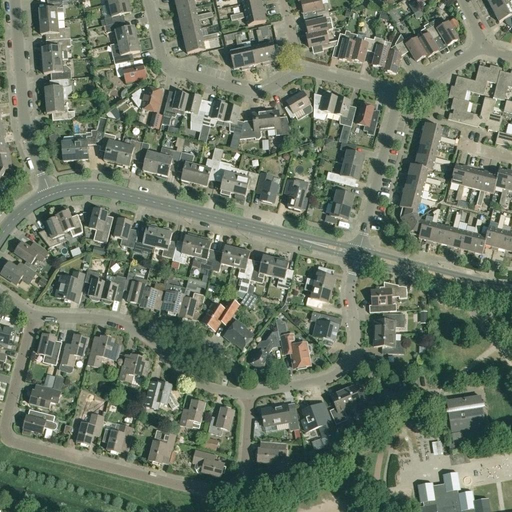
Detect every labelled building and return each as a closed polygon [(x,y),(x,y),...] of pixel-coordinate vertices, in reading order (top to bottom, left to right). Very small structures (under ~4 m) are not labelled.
[(183,0),(173,2),(174,6),(176,5),(178,12),(196,8),(194,0),(183,0)] [(317,16),(329,14),(327,4),(322,6),(320,0),(310,0),(301,2),(304,14),(316,11),(317,16)] [(427,0),(415,0),(416,1),(409,5),(414,15),(418,12),(428,6),(425,1),(427,0)] [(511,1),(509,3),(507,0),(496,0),(489,4),(492,10),(491,11),(492,14),(510,5),(511,4),(511,1)] [(106,27),(120,24),(119,17),(131,14),(128,1),(109,6),(112,18),(105,20),(106,27)] [(243,16),(265,11),(265,8),(263,8),(261,1),(243,5),(245,13),(243,14),(243,16)] [(40,23),(58,22),(58,14),(64,14),(63,2),(51,3),(52,10),(39,11),(40,23)] [(507,26),(511,29),(511,26),(511,4),(510,5),(492,14),(494,18),(496,17),(499,23),(504,21),(507,26)] [(177,20),(178,23),(198,19),(200,18),(201,21),(207,19),(206,15),(197,16),(196,8),(178,12),(179,19),(177,20)] [(238,20),(246,18),(248,27),(266,23),(264,15),(266,15),(265,11),(243,16),(243,14),(237,15),(238,20)] [(418,12),(414,15),(416,18),(417,20),(422,18),(424,16),(423,14),(421,11),(418,12)] [(326,32),(328,32),(328,31),(333,30),(329,14),(317,16),(318,21),(306,24),(309,35),(309,36),(326,32)] [(181,26),(183,33),(200,29),(198,21),(201,21),(200,18),(198,19),(178,23),(179,27),(181,26)] [(459,27),(455,19),(448,23),(452,31),(459,27)] [(448,23),(443,26),(440,22),(435,21),(428,25),(437,39),(441,36),(447,47),(458,40),(452,31),(448,23)] [(70,40),(69,29),(59,30),(58,22),(40,23),(41,36),(54,35),(54,41),(70,40)] [(118,45),(137,40),(134,28),(122,30),(120,24),(106,27),(108,34),(116,32),(118,45)] [(432,41),(437,39),(428,25),(424,27),(425,29),(421,32),(421,34),(423,38),(418,41),(427,56),(428,58),(439,52),(432,41)] [(211,36),(208,36),(206,28),(200,29),(183,33),(184,41),(182,41),(183,44),(205,39),(206,42),(212,41),(211,36)] [(328,44),(326,32),(309,36),(309,35),(306,36),(309,48),(321,45),(322,50),(337,47),(338,41),(328,44)] [(355,44),(348,42),(349,37),(340,35),(338,41),(337,47),(342,48),(339,60),(351,63),(351,61),(355,44)] [(399,44),(404,41),(401,36),(395,46),(390,50),(385,69),(384,69),(384,72),(396,75),(400,58),(406,54),(399,44)] [(263,66),(266,65),(261,43),(264,43),(262,37),(257,38),(259,46),(251,48),(255,66),(262,64),(263,66)] [(385,42),(381,41),(380,40),(374,38),(373,41),(374,41),(371,53),(376,54),(373,66),(384,69),(385,69),(390,50),(389,50),(384,49),(385,42)] [(417,39),(411,42),(409,38),(404,41),(399,44),(406,54),(410,52),(416,62),(427,56),(418,41),(417,39)] [(203,42),(206,42),(205,39),(183,44),(184,48),(186,48),(187,55),(205,51),(203,42)] [(374,41),(373,41),(365,39),(364,44),(356,42),(355,44),(351,61),(363,64),(366,52),(371,53),(374,41)] [(68,53),(67,48),(71,47),(70,40),(54,41),(54,48),(42,49),(43,62),(62,61),(61,53),(68,53)] [(116,66),(127,63),(129,63),(128,56),(140,53),(137,40),(118,45),(120,52),(114,53),(113,55),(115,66),(116,66)] [(242,71),(245,70),(240,48),(243,48),(241,41),(236,43),(238,51),(230,53),(234,71),(241,69),(242,71)] [(261,43),(266,65),(270,65),(269,63),(277,61),(273,43),(264,45),(264,43),(261,43)] [(248,67),(255,66),(251,48),(243,50),(243,48),(240,48),(245,70),(249,69),(248,67)] [(67,66),(62,66),(62,61),(43,62),(44,75),(56,74),(57,81),(59,81),(69,80),(72,80),(71,69),(67,66)] [(127,63),(116,66),(118,78),(125,77),(126,84),(146,80),(143,66),(129,69),(127,63)] [(500,72),(501,72),(501,69),(490,66),(489,69),(479,67),(475,82),(473,93),(483,96),(487,82),(497,85),(500,72)] [(511,88),(511,71),(511,72),(510,75),(501,72),(500,72),(497,85),(493,99),(504,101),(508,88),(511,88)] [(475,82),(457,77),(454,88),(451,87),(448,98),(453,99),(464,102),(467,92),(473,93),(475,82)] [(72,87),(69,87),(69,80),(59,81),(60,88),(45,89),(46,102),(63,101),(68,101),(68,96),(69,95),(70,95),(71,94),(72,93),(72,92),(72,91),(72,87)] [(133,97),(131,99),(139,109),(140,108),(142,109),(142,110),(156,114),(162,93),(147,89),(147,91),(143,90),(142,91),(141,89),(132,96),(133,97)] [(310,105),(303,93),(286,102),(289,107),(285,109),(291,120),(295,117),(297,121),(312,112),(312,109),(309,105),(310,105)] [(185,113),(189,97),(177,94),(173,106),(166,104),(161,125),(170,127),(172,118),(175,119),(179,111),(185,113)] [(193,98),(189,97),(185,113),(191,115),(191,123),(202,126),(205,114),(198,112),(201,100),(200,100),(201,98),(200,96),(195,95),(194,96),(193,98)] [(334,115),(338,99),(325,96),(322,108),(314,106),(314,118),(324,121),(328,114),(334,115)] [(499,133),(503,117),(492,115),(496,101),(485,98),(480,117),(478,125),(488,128),(487,130),(498,133),(499,133)] [(338,99),(334,115),(340,117),(340,125),(351,128),(354,116),(347,115),(350,102),(338,99)] [(469,103),(464,102),(453,99),(451,110),(454,111),(453,115),(450,114),(448,120),(478,128),(478,125),(480,117),(467,113),(469,103)] [(64,107),(63,101),(46,102),(47,115),(62,114),(62,121),(75,120),(74,112),(68,113),(68,107),(64,107)] [(224,123),(228,107),(227,106),(228,103),(218,101),(217,104),(215,103),(212,116),(205,114),(202,126),(214,128),(218,121),(224,123)] [(511,102),(506,101),(503,113),(511,114),(511,102)] [(361,105),(356,125),(365,127),(363,132),(367,133),(367,135),(374,137),(377,124),(370,122),(374,108),(361,105)] [(241,135),(243,129),(244,124),(237,122),(240,110),(228,107),(224,123),(230,124),(230,132),(241,135)] [(118,120),(123,117),(116,108),(106,115),(108,117),(118,120)] [(266,113),(268,131),(275,130),(276,137),(292,135),(288,124),(280,125),(278,112),(266,113)] [(261,132),(268,131),(266,113),(253,114),(254,127),(243,129),(241,135),(240,141),(255,139),(255,141),(258,140),(261,137),(261,132)] [(161,117),(153,115),(150,127),(158,129),(161,117)] [(440,140),(441,138),(443,129),(426,125),(424,132),(422,132),(421,135),(440,140)] [(87,142),(75,143),(76,162),(89,161),(88,146),(93,146),(100,147),(104,134),(104,133),(97,132),(97,131),(91,132),(92,137),(87,138),(87,142)] [(511,136),(499,133),(498,133),(495,144),(511,148),(511,136)] [(117,165),(122,145),(114,143),(116,137),(104,134),(100,147),(107,149),(104,162),(117,165)] [(63,140),(63,144),(59,144),(56,135),(49,137),(54,151),(62,150),(63,163),(76,162),(75,143),(74,137),(65,138),(63,140)] [(448,139),(441,138),(440,140),(421,135),(420,139),(422,139),(420,146),(438,151),(440,143),(447,144),(448,139)] [(139,157),(143,144),(131,141),(129,147),(122,145),(117,165),(129,168),(132,155),(139,157)] [(0,155),(9,154),(8,149),(6,150),(4,143),(0,144),(0,155)] [(155,175),(160,157),(148,153),(150,146),(143,144),(139,157),(139,158),(146,160),(143,172),(155,175)] [(344,165),(361,169),(364,157),(352,154),(354,147),(342,144),(340,151),(347,152),(344,165)] [(435,161),(436,159),(438,151),(420,146),(418,153),(416,153),(416,156),(435,161)] [(215,182),(216,178),(220,163),(223,151),(215,148),(212,161),(207,160),(205,169),(199,168),(194,185),(207,188),(209,181),(215,182)] [(181,154),(174,152),(162,149),(160,157),(155,175),(168,178),(171,166),(178,168),(181,154)] [(0,177),(1,179),(6,171),(12,169),(9,154),(0,155),(0,177)] [(194,185),(199,168),(192,166),(194,157),(181,154),(178,168),(177,172),(183,174),(181,181),(194,185)] [(443,160),(436,159),(435,161),(416,156),(415,159),(417,160),(415,167),(429,171),(432,172),(435,164),(441,165),(443,160)] [(233,195),(238,177),(229,175),(231,166),(220,163),(216,178),(223,180),(221,191),(222,192),(221,195),(230,197),(230,194),(233,195)] [(358,182),(361,169),(344,165),(341,177),(336,176),(335,183),(347,186),(348,179),(358,182)] [(415,167),(411,166),(409,173),(407,173),(406,176),(426,181),(427,179),(429,171),(415,167)] [(461,189),(467,167),(463,166),(463,168),(455,166),(451,184),(459,186),(459,188),(461,189)] [(472,190),(477,172),(470,170),(470,168),(467,167),(461,189),(459,188),(457,195),(462,196),(464,187),(472,190)] [(505,193),(510,171),(507,170),(506,172),(499,170),(497,177),(498,177),(495,188),(503,190),(502,192),(505,193)] [(511,192),(511,171),(510,171),(505,193),(502,192),(501,199),(506,200),(508,191),(511,192)] [(482,194),(488,173),(484,172),(484,174),(477,172),(472,190),(480,192),(480,194),(482,194)] [(238,177),(233,195),(236,195),(235,198),(244,200),(244,197),(245,198),(248,186),(255,188),(258,175),(247,173),(246,179),(238,177)] [(498,177),(497,177),(491,175),(491,173),(488,173),(482,194),(480,194),(478,200),(483,201),(485,193),(493,195),(495,188),(498,177)] [(261,175),(258,189),(264,190),(261,202),(273,205),(278,187),(270,185),(272,178),(261,175)] [(433,180),(427,179),(426,181),(406,176),(405,179),(407,180),(406,187),(423,192),(425,184),(432,185),(433,180)] [(288,208),(301,212),(306,193),(299,191),(301,185),(288,181),(284,195),(291,197),(288,208)] [(334,205),(351,209),(354,197),(345,194),(346,189),(334,186),(332,191),(337,193),(334,205)] [(421,202),(421,200),(423,192),(406,187),(404,194),(402,194),(401,197),(421,202)] [(428,201),(421,200),(421,202),(401,197),(400,200),(402,201),(400,208),(402,209),(402,208),(418,213),(420,204),(427,206),(428,201)] [(348,222),(351,209),(334,205),(331,217),(326,216),(325,222),(337,225),(338,220),(348,222)] [(417,216),(418,213),(402,208),(402,209),(400,218),(405,227),(419,218),(417,216)] [(94,211),(90,230),(96,231),(94,242),(107,245),(111,230),(104,228),(107,214),(94,211)] [(63,234),(64,234),(70,231),(73,238),(83,234),(82,228),(78,218),(71,221),(68,213),(56,217),(57,219),(63,234)] [(445,227),(436,225),(438,218),(434,217),(432,224),(434,225),(429,244),(433,245),(433,243),(440,245),(445,227)] [(420,237),(424,222),(421,221),(419,218),(405,227),(410,235),(419,237),(420,237)] [(64,236),(64,234),(63,234),(57,219),(46,224),(49,232),(39,235),(50,249),(60,245),(57,239),(64,236)] [(134,250),(137,237),(138,234),(129,232),(131,224),(119,221),(115,238),(122,240),(120,247),(134,250)] [(434,225),(432,224),(424,222),(420,237),(419,237),(419,240),(426,241),(426,243),(429,244),(434,225)] [(466,233),(457,231),(459,223),(454,222),(453,229),(455,230),(450,250),(453,251),(454,249),(461,250),(466,233)] [(510,234),(502,232),(504,224),(499,223),(497,230),(499,231),(494,251),(498,252),(498,250),(505,251),(510,234)] [(160,231),(157,230),(158,229),(157,228),(156,227),(152,226),(151,226),(150,227),(150,228),(147,228),(144,239),(137,237),(134,250),(134,252),(145,255),(147,247),(155,249),(160,231)] [(455,230),(453,229),(445,227),(440,245),(447,247),(447,249),(450,250),(455,230)] [(478,236),(480,229),(475,228),(474,235),(476,235),(471,255),(474,256),(475,254),(482,256),(485,246),(484,246),(486,238),(478,236)] [(499,231),(497,230),(489,228),(486,238),(484,246),(485,246),(491,248),(491,250),(494,251),(499,231)] [(172,234),(170,233),(170,232),(170,231),(169,230),(165,229),(163,229),(162,230),(162,232),(160,231),(155,249),(164,251),(162,257),(173,260),(176,248),(176,247),(169,245),(172,234)] [(476,235),(474,235),(466,233),(461,250),(468,252),(468,254),(471,255),(476,235)] [(194,258),(199,241),(196,240),(197,237),(188,235),(188,238),(186,238),(183,250),(176,248),(173,260),(173,262),(185,265),(187,256),(194,258)] [(211,272),(215,258),(208,256),(211,244),(209,243),(210,241),(201,238),(200,241),(199,241),(194,258),(201,260),(199,269),(211,272)] [(34,244),(30,249),(22,244),(15,255),(28,263),(25,266),(31,270),(33,267),(31,265),(36,258),(42,263),(48,254),(34,244)] [(233,268),(237,251),(225,248),(222,260),(215,258),(211,272),(219,274),(221,265),(233,268)] [(250,254),(248,253),(249,251),(241,249),(241,251),(237,251),(233,268),(240,270),(238,278),(243,280),(240,291),(247,293),(250,281),(254,268),(247,266),(250,254)] [(272,278),(276,260),(264,257),(260,270),(254,268),(250,281),(262,285),(265,276),(272,278)] [(289,291),(292,278),(286,276),(289,264),(288,263),(288,260),(280,258),(279,261),(276,260),(272,278),(279,280),(277,288),(289,291)] [(21,263),(17,269),(9,263),(1,276),(17,286),(21,280),(29,285),(37,274),(31,270),(25,266),(21,263)] [(306,285),(332,292),(335,280),(324,277),(326,270),(319,268),(315,282),(307,280),(306,285)] [(101,300),(105,284),(99,282),(99,274),(88,271),(85,283),(92,285),(89,297),(90,297),(90,299),(92,300),(97,301),(99,302),(100,300),(101,300)] [(61,277),(56,298),(71,302),(75,289),(81,290),(85,276),(74,273),(72,280),(61,277)] [(145,289),(146,287),(137,285),(139,276),(129,273),(126,281),(125,289),(131,290),(128,303),(140,306),(141,306),(145,289)] [(123,293),(125,289),(126,281),(115,278),(111,285),(105,284),(101,300),(102,300),(102,302),(104,303),(109,304),(111,305),(112,303),(113,303),(116,291),(123,293)] [(370,314),(381,314),(390,313),(390,306),(392,306),(392,298),(399,298),(399,300),(407,299),(406,288),(402,288),(399,288),(399,287),(384,283),(384,290),(371,291),(372,307),(369,308),(370,314)] [(163,301),(166,287),(155,284),(154,291),(145,289),(141,306),(140,306),(140,308),(144,309),(143,312),(151,314),(151,311),(153,312),(156,299),(163,301)] [(184,299),(185,297),(172,294),(174,287),(167,285),(166,287),(163,301),(160,310),(167,312),(167,313),(168,313),(168,316),(176,318),(176,315),(179,316),(180,316),(184,299)] [(329,305),(332,292),(306,285),(304,291),(312,293),(311,300),(308,299),(306,306),(320,310),(322,303),(329,305)] [(243,300),(247,294),(239,292),(237,296),(243,300)] [(180,316),(179,316),(179,318),(192,322),(195,309),(202,311),(205,297),(194,294),(192,301),(184,299),(180,316)] [(247,294),(243,300),(241,304),(250,310),(259,297),(247,294)] [(239,307),(233,303),(230,301),(223,311),(215,305),(208,316),(207,315),(201,323),(215,332),(223,320),(228,323),(239,307)] [(313,313),(310,321),(317,323),(313,337),(335,342),(338,327),(336,326),(337,319),(313,313)] [(374,335),(395,335),(395,329),(404,329),(405,316),(389,315),(389,322),(374,322),(374,335)] [(0,343),(9,346),(13,330),(0,326),(0,321),(0,320),(0,343)] [(237,322),(225,337),(242,351),(254,337),(246,330),(246,329),(237,322)] [(258,353),(250,364),(266,375),(274,362),(273,358),(269,355),(273,349),(280,347),(278,332),(272,333),(266,342),(267,348),(265,352),(258,353)] [(395,342),(395,335),(374,335),(374,348),(388,348),(388,355),(404,356),(404,342),(395,342)] [(43,336),(38,355),(45,357),(43,364),(56,367),(60,353),(53,352),(56,339),(43,336)] [(66,345),(65,347),(60,365),(61,365),(60,369),(62,371),(70,373),(72,372),(73,368),(74,368),(76,357),(83,359),(88,340),(75,336),(72,347),(66,345)] [(309,346),(306,347),(306,345),(295,347),(293,336),(281,338),(284,356),(291,355),(294,370),(310,367),(308,354),(310,354),(311,352),(311,348),(309,346)] [(94,338),(91,349),(87,366),(100,370),(103,359),(116,362),(120,347),(113,346),(114,341),(101,338),(101,340),(94,338)] [(125,356),(122,367),(118,381),(132,384),(133,377),(146,380),(150,364),(144,362),(145,359),(132,356),(132,357),(125,356)] [(52,390),(55,378),(48,376),(45,388),(47,389),(52,390)] [(52,390),(61,392),(64,379),(55,377),(55,378),(52,390)] [(145,408),(159,412),(160,405),(167,406),(168,402),(173,410),(179,406),(170,392),(172,387),(159,384),(158,385),(151,384),(145,408)] [(61,392),(52,390),(47,389),(36,386),(35,393),(33,392),(30,405),(49,410),(51,404),(58,405),(61,392)] [(342,392),(349,409),(355,406),(358,413),(370,408),(364,394),(358,396),(354,387),(342,392)] [(344,411),(349,409),(342,392),(331,397),(336,409),(330,412),(336,426),(348,421),(344,411)] [(480,397),(447,402),(452,434),(485,428),(480,397)] [(183,410),(182,413),(179,426),(192,430),(194,423),(200,424),(205,405),(192,402),(190,412),(183,410)] [(307,420),(302,422),(306,433),(319,428),(323,439),(326,438),(335,434),(336,434),(331,420),(325,404),(318,406),(303,412),(307,420)] [(287,406),(261,410),(264,428),(288,424),(290,432),(299,431),(296,414),(289,415),(287,406)] [(211,420),(208,434),(221,437),(223,431),(229,432),(234,413),(221,409),(218,422),(211,420)] [(55,424),(53,424),(55,417),(41,414),(39,421),(27,417),(23,430),(24,431),(32,433),(43,435),(44,429),(53,431),(55,431),(56,429),(57,427),(56,426),(55,424)] [(90,447),(93,437),(100,438),(105,419),(91,415),(89,426),(82,424),(77,444),(90,447)] [(120,455),(123,444),(131,446),(135,430),(120,427),(119,434),(112,432),(108,431),(106,432),(104,441),(105,443),(109,444),(107,451),(120,455)] [(461,432),(451,434),(453,444),(462,443),(461,432)] [(162,465),(162,464),(169,466),(176,437),(163,433),(160,444),(154,443),(149,462),(162,465)] [(207,440),(205,448),(217,451),(219,443),(207,440)] [(258,450),(257,464),(277,465),(278,456),(285,457),(286,444),(272,443),(271,451),(258,450)] [(463,443),(449,445),(450,451),(464,449),(463,443)] [(202,475),(202,474),(221,479),(224,466),(212,462),(213,456),(196,451),(192,465),(196,465),(195,469),(198,474),(202,475)] [(490,511),(488,500),(474,502),(473,493),(458,495),(457,491),(461,491),(458,474),(443,476),(444,486),(433,487),(433,485),(417,487),(420,504),(423,503),(424,508),(419,508),(419,511),(490,511)]
